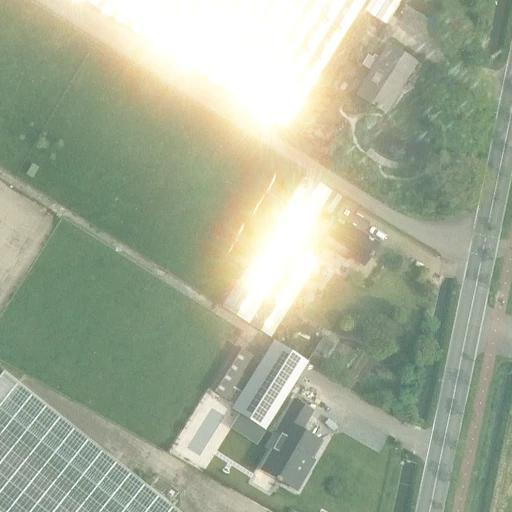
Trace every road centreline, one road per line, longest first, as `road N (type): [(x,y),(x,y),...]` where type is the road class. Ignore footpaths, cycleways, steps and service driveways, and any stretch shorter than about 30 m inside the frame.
road 1 (unclassified): [(482,248),(405,224),(54,0)]
road 2 (tertiary): [(427,511),(482,248)]
road 3 (tertiary): [(482,248),(511,103)]
